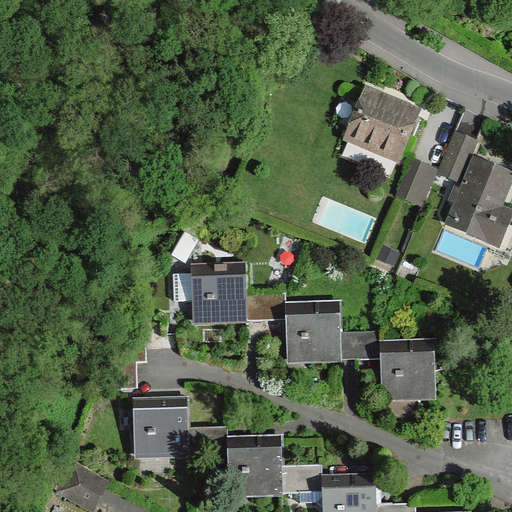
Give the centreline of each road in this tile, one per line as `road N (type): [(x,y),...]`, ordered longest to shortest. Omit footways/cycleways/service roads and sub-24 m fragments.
road 1 (residential): [(511,495),(196,374)]
road 2 (residential): [(325,0),(511,107)]
